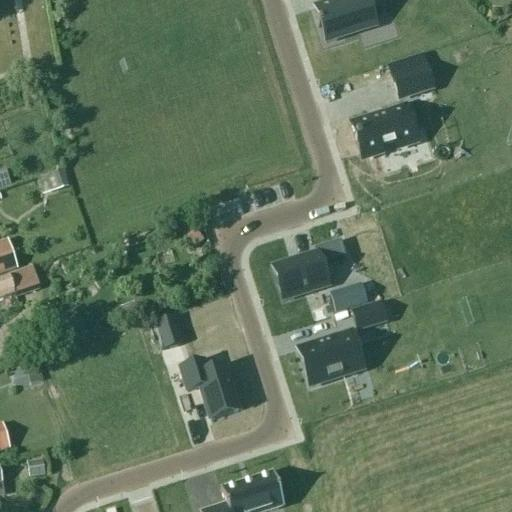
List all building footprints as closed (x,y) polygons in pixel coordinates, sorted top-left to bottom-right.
[(338,0),(338,1),(314,9),(318,24),(316,25),(318,30),(320,29),(323,38),(341,32),(343,38),(374,28),(367,4),(379,0),(338,0)] [(425,68),(390,79),(398,102),(432,91),(425,68)] [(413,141),(403,109),(351,126),(355,138),(353,139),(355,144),(356,144),(361,157),(381,151),(382,152),(393,149),(393,147),(413,141)] [(4,171),(0,172),(0,191),(10,189),(4,171)] [(67,188),(63,176),(53,179),(57,192),(67,188)] [(190,225),(179,233),(192,250),(203,242),(190,225)] [(7,241),(0,243),(0,277),(17,272),(7,241)] [(344,259),(339,243),(314,251),(315,255),(271,269),(282,303),(327,289),(320,266),(344,259)] [(0,300),(14,296),(8,278),(0,280),(0,300)] [(361,372),(349,336),(297,353),(309,389),(361,372)] [(39,374),(35,359),(23,363),(28,378),(39,374)] [(206,375),(202,363),(179,370),(186,394),(199,390),(210,423),(237,414),(223,369),(206,375)] [(2,428),(0,428),(0,452),(8,450),(2,428)] [(44,477),(42,462),(26,464),(28,479),(44,477)] [(224,507),(208,511),(264,511),(282,507),(272,475),(219,492),(224,507)]
